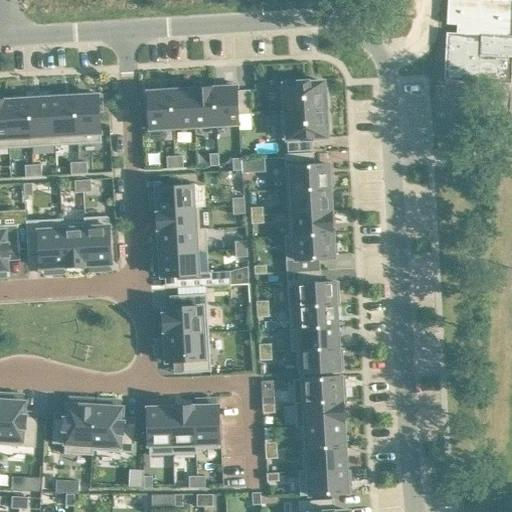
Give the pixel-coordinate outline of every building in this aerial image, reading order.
[(511,21),(511,0),(509,0),(448,0),(447,19),(511,21)] [(511,21),(447,19),(447,24),(458,25),(457,33),(467,33),(511,35),(511,21)] [(511,35),(467,33),(457,33),(447,32),(444,80),(511,84),(511,76),(511,75),(511,35)] [(298,83),(284,84),(285,110),(286,112),(329,109),(328,88),(325,88),(324,81),(310,82),(310,80),(298,81),(298,83)] [(224,87),(214,88),(216,125),(239,124),(239,122),(239,114),(237,91),(237,88),(237,86),(235,86),(235,83),(224,83),(224,87)] [(194,89),(192,89),(195,126),(216,125),(214,88),(213,88),(213,87),(194,89)] [(192,89),(171,90),(173,128),(195,126),(192,89)] [(148,94),(145,94),(145,109),(149,109),(150,127),(151,129),(173,128),(171,90),(148,92),(149,94),(148,94)] [(250,90),(237,91),(239,114),(251,113),(250,90)] [(99,95),(75,96),(78,144),(101,142),(101,131),(100,112),(103,111),(103,97),(99,97),(99,95)] [(0,148),(9,148),(6,100),(5,100),(4,96),(0,96),(0,148)] [(75,96),(52,97),(55,145),(78,144),(75,96)] [(52,97),(29,99),(32,147),(55,145),(52,97)] [(29,99),(6,100),(9,148),(32,147),(29,99)] [(285,110),(281,111),(282,140),(287,139),(288,152),(313,150),(312,140),(313,140),(313,138),(327,137),(327,130),(330,130),(329,109),(286,112),(285,110)] [(313,152),(285,154),(287,190),(330,187),(330,186),(334,185),(333,174),(329,175),(329,164),(327,164),(314,164),(313,152)] [(218,153),(210,154),(211,166),(219,165),(218,153)] [(183,155),(175,156),(175,168),(183,167),(183,155)] [(175,156),(167,156),(167,168),(175,168),(175,156)] [(241,158),(232,158),(233,170),(242,170),(241,158)] [(87,161),(79,162),(79,174),(87,173),(87,161)] [(79,162),(71,162),(71,174),(79,174),(79,162)] [(41,164),(33,165),(34,177),(42,176),(41,164)] [(33,165),(25,165),(26,177),(34,177),(33,165)] [(83,180),(75,181),(75,193),(83,192),(83,180)] [(91,180),(83,180),(83,192),(91,192),(91,180)] [(32,183),(24,184),(24,196),(33,195),(32,183)] [(158,188),(156,188),(157,210),(200,207),(198,185),(191,186),(191,185),(158,187),(158,188)] [(330,187),(287,190),(288,213),(332,210),(330,187)] [(244,197),(232,198),(233,206),(245,205),(244,197)] [(245,205),(233,206),(233,214),(245,213),(245,205)] [(158,212),(157,212),(158,230),(159,230),(159,232),(201,230),(201,228),(200,207),(157,210),(158,212)] [(263,207),(251,207),(251,215),(263,215),(263,207)] [(332,210),(288,213),(290,235),(290,236),(333,234),(332,210)] [(263,215),(251,215),(252,223),(264,223),(263,215)] [(109,216),(84,217),(84,222),(86,222),(88,265),(112,264),(111,262),(112,261),(110,228),(109,228),(109,216)] [(63,219),(26,221),(28,255),(40,255),(41,266),(41,268),(65,266),(62,223),(64,223),(63,219)] [(64,223),(62,223),(65,266),(66,266),(66,267),(85,266),(85,265),(88,265),(86,222),(84,222),(64,223)] [(0,225),(0,270),(8,270),(7,255),(9,255),(9,254),(20,254),(18,224),(0,225)] [(201,230),(159,232),(160,254),(207,251),(206,228),(201,228),(201,230)] [(290,235),(285,235),(286,260),(298,259),(332,257),(334,257),(334,246),(337,246),(337,235),(333,235),(333,234),(290,236),(290,235)] [(247,240),(235,241),(235,249),(247,248),(247,240)] [(247,248),(235,249),(236,257),(248,256),(247,248)] [(207,251),(160,254),(162,276),(164,276),(173,276),(174,288),(231,284),(230,271),(208,272),(207,251)] [(266,265),(254,266),(255,274),(267,273),(266,265)] [(320,270),(287,272),(289,306),(336,304),(336,294),(339,294),(339,283),(335,283),(335,282),(333,282),(321,282),(320,270)] [(164,313),(163,313),(164,332),(165,332),(165,335),(209,332),(207,294),(178,295),(179,308),(165,308),(165,309),(164,309),(164,313)] [(268,300),(257,301),(257,309),(269,308),(268,300)] [(336,304),(289,306),(290,329),(338,326),(336,304)] [(269,308),(257,309),(257,317),(269,316),(269,308)] [(338,326),(290,329),(292,351),(297,351),(339,348),(338,326)] [(209,332),(165,335),(167,361),(168,361),(182,361),(183,373),(211,371),(209,332)] [(271,343),(259,344),(260,352),(271,351),(271,343)] [(339,348),(297,351),(298,373),(305,372),(338,370),(340,370),(340,368),(344,368),(343,357),(339,357),(339,348)] [(271,351),(260,352),(260,360),(272,359),(271,351)] [(305,378),(294,379),(295,402),(304,402),(343,399),(343,398),(346,398),(346,387),(342,387),(341,376),(339,376),(305,378)] [(274,396),(262,397),(263,405),(275,404),(274,396)] [(0,399),(0,444),(35,447),(37,417),(27,417),(27,416),(25,416),(26,401),(0,399)] [(304,402),(295,402),(296,427),(301,427),(301,425),(344,423),(343,399),(304,402)] [(54,418),(53,443),(65,444),(64,453),(93,455),(94,450),(93,450),(95,405),(67,404),(66,418),(65,418),(64,419),(54,418)] [(275,404),(263,405),(263,413),(275,412),(275,404)] [(95,405),(93,450),(94,450),(133,453),(135,423),(124,422),(124,421),(122,421),(123,407),(95,405)] [(187,406),(172,406),(173,454),(197,454),(197,449),(196,449),(195,405),(187,406)] [(205,405),(195,405),(196,449),(197,449),(220,448),(220,441),(219,407),(219,405),(205,405)] [(148,409),(149,443),(150,455),(173,454),(172,406),(148,407),(148,409)] [(344,423),(301,425),(301,427),(302,449),(345,446),(344,423)] [(277,442),(265,443),(265,451),(277,450),(277,442)] [(345,446),(302,449),(304,470),(304,472),(347,469),(345,446)] [(277,450),(265,451),(266,459),(278,458),(277,450)] [(304,470),(299,470),(300,495),(346,493),(346,492),(348,492),(348,482),(351,481),(351,470),(347,470),(347,469),(304,472),(304,470)] [(279,472),(267,473),(267,481),(279,481),(279,472)] [(152,476),(144,476),(144,488),(152,488),(152,476)] [(197,476),(189,476),(189,488),(197,488),(197,476)] [(205,476),(197,476),(197,488),(205,488),(205,476)] [(29,479),(28,491),(40,491),(40,479),(29,479)] [(261,492),(253,492),(254,504),(262,504),(261,492)] [(66,493),(66,505),(74,506),(75,494),(66,493)] [(184,494),(176,494),(176,506),(184,506),(184,494)] [(206,494),(198,494),(198,506),(206,506),(206,494)] [(214,494),(206,494),(206,506),(214,506),(214,494)] [(12,496),(11,508),(19,508),(20,497),(12,496)] [(20,497),(19,508),(27,509),(28,497),(20,497)] [(334,499),(299,501),(299,511),(349,511),(350,510),(335,511),(335,509),(334,509),(334,499)]
